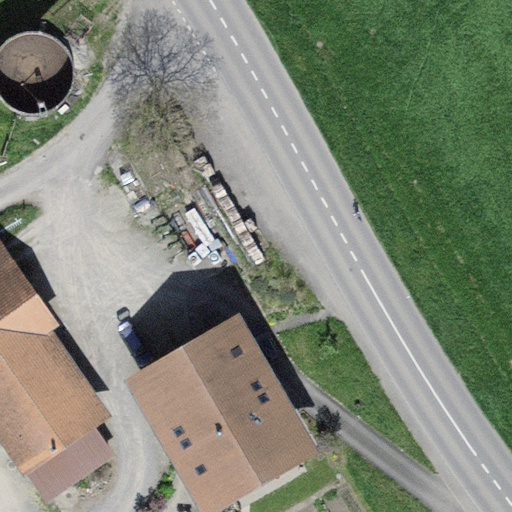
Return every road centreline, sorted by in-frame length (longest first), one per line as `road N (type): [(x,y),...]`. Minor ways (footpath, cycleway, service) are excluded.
road 1 (tertiary): [(208,0),(413,360),(511,503)]
road 2 (unknown): [(92,287),(83,231),(99,130),(156,55),(228,32)]
